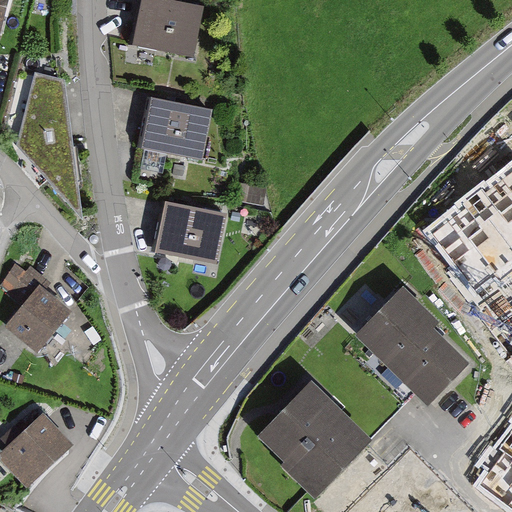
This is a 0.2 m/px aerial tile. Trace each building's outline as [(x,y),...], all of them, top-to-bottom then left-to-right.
[(10,0),(0,0),(0,40),(1,40),(10,0)] [(220,8),(179,0),(162,0),(152,52),(210,63),(220,8)] [(66,81),(36,73),(18,147),(84,220),(66,81)] [(227,112),(166,101),(156,152),(217,164),(227,112)] [(244,217),(183,207),(174,256),(236,266),(244,217)] [(46,289),(51,283),(31,266),(27,271),(16,262),(0,281),(0,285),(24,306),(7,327),(39,353),(73,312),(46,289)] [(401,289),(359,333),(431,402),(468,364),(432,330),(437,324),(401,289)] [(312,382),(259,437),(320,496),(373,442),(312,382)] [(75,444),(45,413),(0,455),(0,458),(28,488),(75,444)] [(511,436),(479,484),(511,506),(511,436)] [(431,467),(386,511),(468,511),(472,509),(431,467)]
